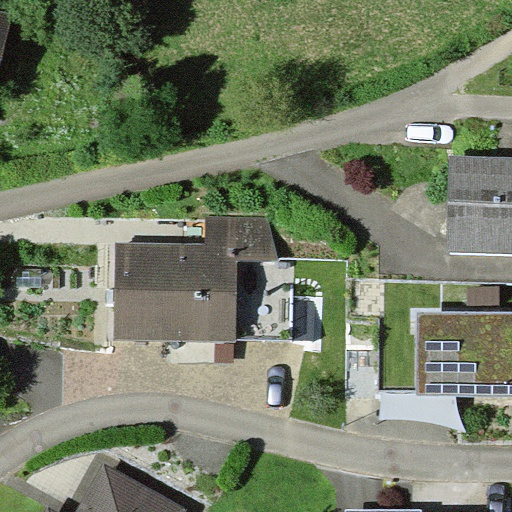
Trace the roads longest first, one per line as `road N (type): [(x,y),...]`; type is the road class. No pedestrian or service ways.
road 1 (residential): [(511,39),(405,105),(0,205)]
road 2 (residential): [(511,461),(300,442),(156,407),(111,411),(38,437),(0,463)]
